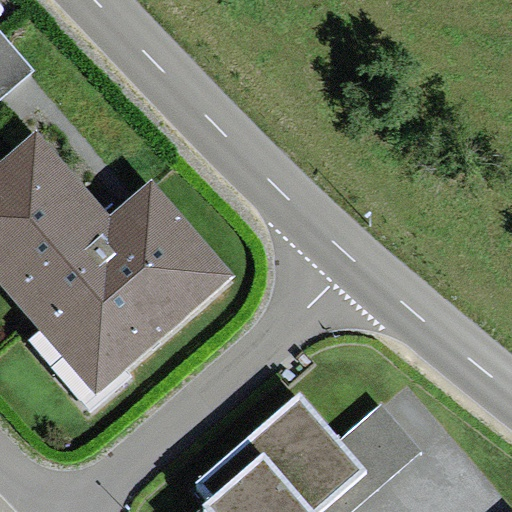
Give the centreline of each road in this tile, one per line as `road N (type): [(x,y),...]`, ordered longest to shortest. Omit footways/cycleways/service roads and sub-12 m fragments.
road 1 (residential): [(350,261),(73,511)]
road 2 (tertiary): [(95,0),(350,261)]
road 3 (tertiary): [(350,261),(511,393)]
